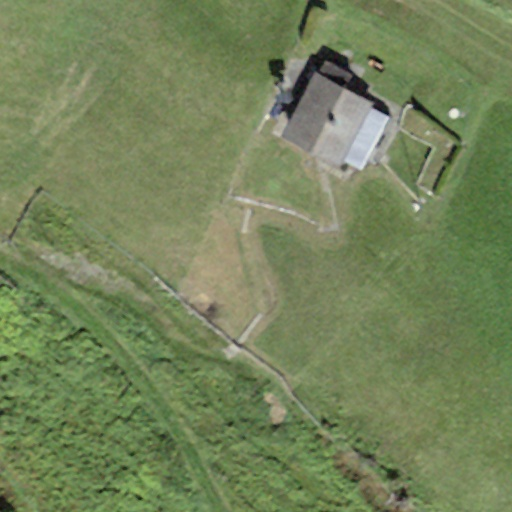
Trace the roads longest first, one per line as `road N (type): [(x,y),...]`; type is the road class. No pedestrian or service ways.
road 1 (track): [(224,511),(74,316),(0,274)]
road 2 (track): [(511,85),(415,0)]
